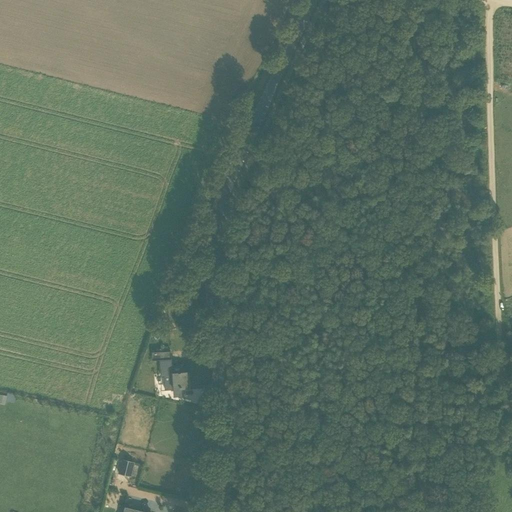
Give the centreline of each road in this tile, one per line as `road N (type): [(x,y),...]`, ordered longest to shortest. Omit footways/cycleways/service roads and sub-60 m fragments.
road 1 (unclassified): [(215,511),(223,419),(211,241),(228,183),(312,0)]
road 2 (track): [(511,407),(495,316),(487,0)]
